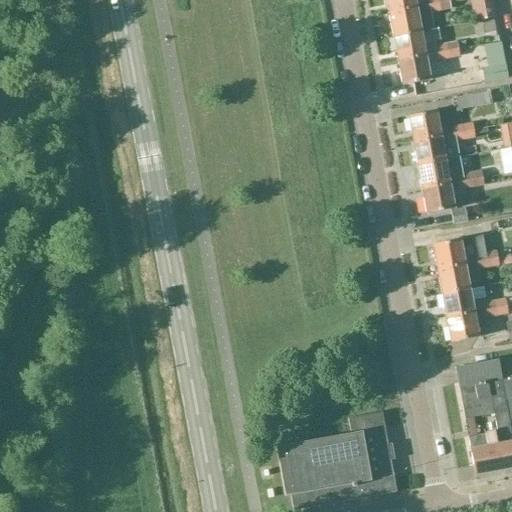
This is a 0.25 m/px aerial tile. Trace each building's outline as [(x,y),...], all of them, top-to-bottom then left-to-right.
[(385,0),(388,14),(428,7),(426,0),(385,0)] [(430,14),(450,10),(448,0),(426,0),(428,7),(429,7),(430,14)] [(493,21),(493,20),(495,19),(491,0),(469,0),(474,23),(481,22),(481,23),(493,21)] [(433,31),(430,14),(429,7),(428,7),(388,14),(392,38),(421,33),(433,31)] [(436,48),(435,43),(423,45),(421,33),(392,38),(397,62),(425,56),(437,54),(439,62),(449,60),(448,52),(446,46),(436,48)] [(449,60),(459,58),(458,51),(457,44),(446,46),(448,52),(449,60)] [(430,81),(425,56),(397,62),(401,86),(430,81)] [(507,80),(505,66),(481,70),(483,81),(484,84),(507,80)] [(457,91),(479,88),(478,75),(455,77),(457,91)] [(456,112),(484,107),(491,105),(488,93),(454,99),(456,112)] [(450,123),(439,125),(436,112),(408,117),(413,142),(452,136),(454,142),(464,140),(461,126),(451,128),(450,123)] [(461,126),(464,140),(474,138),(472,124),(461,126)] [(457,159),(454,142),(452,136),(413,142),(417,166),(445,161),(445,162),(457,159)] [(511,149),(499,152),(503,176),(511,173),(511,149)] [(460,176),(457,159),(445,162),(445,161),(417,166),(421,190),(449,185),(461,183),(460,176)] [(471,174),(474,188),(483,186),(481,172),(471,174)] [(463,190),(474,188),(471,174),(460,176),(461,183),(463,190)] [(449,185),(421,190),(426,215),(454,210),(452,197),(464,195),(463,190),(461,183),(449,185)] [(488,268),(485,254),(482,236),(432,245),(436,270),(477,263),(478,270),(488,268)] [(485,254),(488,268),(498,266),(496,252),(485,254)] [(479,275),(478,270),(477,263),(436,270),(441,294),(469,289),(467,278),(479,275)] [(484,300),(472,302),(469,289),(441,294),(445,319),(474,314),(485,311),(486,318),(487,318),(497,316),(494,301),(484,303),(484,300)] [(494,301),(497,316),(507,314),(505,299),(494,301)] [(488,324),(487,318),(486,318),(485,311),(474,314),(445,319),(450,343),(478,338),(476,325),(488,324)] [(511,358),(498,361),(505,400),(511,440),(511,358)] [(511,440),(505,400),(498,361),(497,361),(454,369),(464,420),(493,415),(496,432),(467,438),(474,476),(511,468),(511,440)] [(386,443),(384,428),(381,414),(347,420),(350,435),(275,449),(284,498),(290,497),(292,511),(294,511),(321,507),(396,494),(393,480),(390,462),(388,454),(386,443)]
